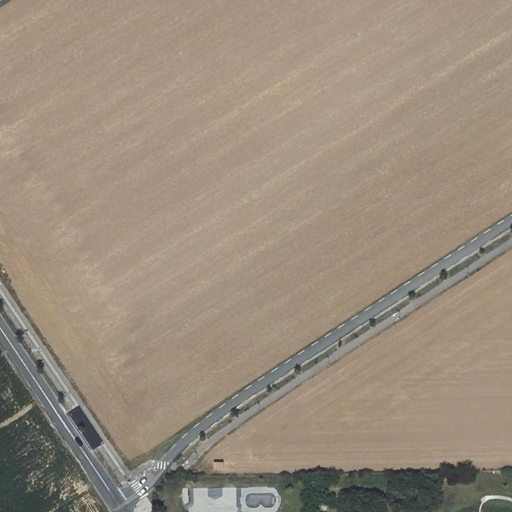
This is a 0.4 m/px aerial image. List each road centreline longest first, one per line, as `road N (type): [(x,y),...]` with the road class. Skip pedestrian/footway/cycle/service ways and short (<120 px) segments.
road 1 (unclassified): [(511,221),(245,394),(119,504)]
road 2 (tertiary): [(119,504),(0,328)]
